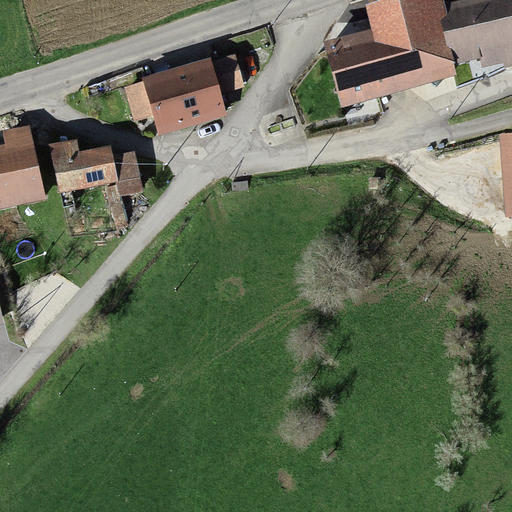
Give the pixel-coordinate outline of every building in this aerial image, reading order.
[(370,29),(324,40),(340,108),(456,76),(454,64),(451,50),(447,47),(441,20),(447,13),(444,2),(443,0),(381,0),(365,4),(370,29)] [(451,50),(454,64),(480,58),(482,68),(503,63),(505,67),(511,65),(511,0),(454,0),(444,2),(447,13),(441,20),(447,47),(451,50)] [(143,82),(123,88),(133,121),(152,116),(158,135),(227,115),(221,94),(245,87),(235,54),(212,61),(211,58),(142,78),(143,82)] [(511,134),(500,136),(506,217),(511,216),(511,134)] [(0,158),(0,214),(42,204),(27,140),(1,146),(4,158),(0,158)] [(46,156),(58,201),(104,188),(108,202),(140,193),(131,161),(106,168),(104,159),(77,167),(72,149),(46,156)]
